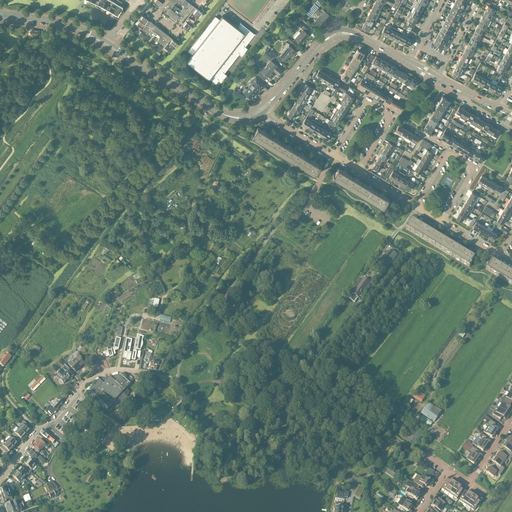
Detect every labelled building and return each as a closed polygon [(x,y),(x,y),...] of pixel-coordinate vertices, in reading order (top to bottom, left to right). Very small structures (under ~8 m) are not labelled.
[(104,0),(101,6),(107,9),(112,0),(111,0),(104,0)] [(107,9),(112,12),(115,8),(119,0),(118,0),(115,0),(115,2),(112,0),(107,9)] [(112,12),(118,15),(119,14),(121,15),(124,11),(121,10),(123,7),(120,5),(122,2),(119,0),(115,8),(112,12)] [(167,7),(164,11),(171,16),(174,12),(171,9),(174,4),(168,0),(167,0),(164,5),(167,7)] [(185,0),(183,0),(181,3),(184,5),(183,6),(181,10),(187,15),(191,10),(188,8),(191,4),(185,0)] [(317,8),(319,6),(322,3),(318,0),(316,0),(305,13),(310,16),(314,11),(319,16),(313,22),(319,26),(329,15),(324,10),(322,12),(320,11),(320,10),(319,8),(318,9),(317,8)] [(375,1),(373,6),(379,10),(382,4),(375,1)] [(417,2),(414,7),(421,11),(424,5),(417,2)] [(452,8),(460,12),(463,8),(454,3),(452,8)] [(488,5),(485,11),(492,14),(494,9),(488,5)] [(373,6),(370,12),(376,15),(379,10),(373,6)] [(414,7),(411,12),(418,16),(421,11),(414,7)] [(191,10),(187,15),(194,21),(196,18),(195,18),(197,16),(198,17),(202,13),(202,12),(197,8),(193,12),(191,10)] [(449,12),(458,16),(460,12),(452,8),(450,10),(448,9),(447,10),(449,12)] [(174,12),(171,16),(178,21),(181,18),(183,20),(187,15),(181,10),(178,13),(177,14),(174,12)] [(409,11),(406,16),(415,21),(418,16),(411,12),(409,11)] [(485,11),(482,16),(489,20),(492,14),(485,11)] [(370,12),(367,17),(374,20),(376,15),(370,12)] [(447,16),(456,21),(458,16),(449,12),(447,16)] [(142,14),(135,23),(144,30),(148,25),(145,23),(148,19),(142,14)] [(186,22),(183,26),(188,30),(192,25),(190,24),(192,22),(192,23),(194,21),(187,15),(183,20),(186,22)] [(215,16),(188,51),(192,54),(187,61),(209,78),(216,83),(218,80),(221,82),(226,75),(224,73),(239,54),(242,55),(247,48),(245,46),(255,33),(254,34),(240,23),(241,22),(237,27),(222,15),(219,19),(215,16)] [(406,16),(404,22),(413,26),(415,21),(406,16)] [(447,16),(445,21),(453,25),(456,21),(447,16)] [(482,16),(479,21),(486,25),(489,20),(482,16)] [(367,17),(364,22),(371,26),(374,20),(367,17)] [(442,25),(451,30),(453,25),(445,21),(442,25)] [(479,21),(477,27),(483,30),(486,25),(479,21)] [(364,22),(362,28),(368,31),(371,26),(364,22)] [(148,25),(144,30),(144,31),(150,35),(154,31),(157,34),(160,29),(154,24),(151,28),(148,25)] [(302,29),(294,38),(301,44),(309,35),(307,33),(310,31),(304,25),(301,28),(302,29)] [(440,30),(449,34),(451,30),(442,25),(440,30)] [(385,26),(381,32),(383,34),(386,36),(387,35),(390,29),(385,26)] [(387,35),(386,36),(387,36),(387,35),(389,36),(388,37),(392,39),(396,29),(391,27),(390,29),(387,35)] [(477,27),(474,32),(480,36),(483,30),(477,27)] [(160,29),(157,34),(160,36),(157,41),(163,45),(167,40),(164,38),(167,34),(160,29)] [(396,29),(392,39),(392,38),(394,39),(394,40),(397,42),(397,41),(401,34),(402,32),(396,29)] [(438,34),(446,39),(449,34),(440,30),(439,32),(438,34)] [(474,32),(471,38),(477,41),(480,36),(474,32)] [(397,41),(397,42),(398,41),(399,42),(399,43),(402,45),(403,44),(406,37),(401,34),(397,41)] [(435,38),(435,39),(444,43),(446,39),(438,34),(436,34),(434,37),(435,38)] [(403,44),(402,45),(403,44),(405,45),(404,46),(408,47),(408,46),(412,40),(406,37),(403,44)] [(471,38),(468,43),(475,46),(477,41),(471,38)] [(167,40),(163,45),(164,46),(168,49),(170,51),(172,48),(171,48),(173,46),(174,47),(178,43),(172,39),(169,43),(167,40)] [(433,43),(442,47),(444,43),(435,39),(433,43)] [(468,43),(465,48),(472,52),(475,46),(468,43)] [(288,44),(279,55),(282,58),(286,61),(292,54),(293,56),(297,51),(288,44)] [(465,48),(462,54),(470,58),(469,57),(472,52),(465,48)] [(357,49),(354,55),(360,59),(362,60),(363,60),(363,59),(361,58),(364,53),(357,49)] [(262,54),(270,61),(273,57),(266,50),(262,54)] [(462,54),(460,59),(466,63),(466,62),(468,63),(470,58),(462,54)] [(504,54),(502,59),(508,63),(511,57),(504,54)] [(359,65),(360,64),(358,63),(360,59),(362,60),(363,60),(362,60),(360,59),(354,55),(351,60),(357,64),(359,66),(359,65)] [(376,56),(371,62),(377,66),(381,59),(376,56)] [(496,63),(499,65),(506,68),(508,63),(502,59),(499,58),(496,63)] [(381,59),(377,66),(382,69),(386,62),(381,59)] [(460,59),(457,64),(464,68),(466,63),(460,59)] [(278,75),(282,70),(277,66),(271,60),(261,71),(265,74),(268,76),(273,70),(278,75)] [(356,71),(359,65),(359,66),(357,64),(351,60),(347,66),(354,70),(353,70),(355,71),(356,71)] [(386,62),(382,69),(387,72),(391,65),(386,62)] [(457,64),(454,69),(461,73),(464,68),(457,64)] [(391,65),(387,72),(392,75),(396,68),(391,65)] [(499,65),(496,70),(503,73),(506,68),(499,65)] [(352,77),(356,71),(355,71),(353,70),(354,70),(347,66),(344,71),(350,75),(350,76),(352,77)] [(396,68),(392,75),(397,78),(401,71),(396,68)] [(451,75),(458,78),(461,73),(454,69),(451,75)] [(319,81),(320,79),(321,79),(324,73),(319,70),(317,72),(315,71),(312,76),(319,81)] [(349,83),(352,77),(350,76),(350,75),(344,71),(340,77),(347,81),(349,83)] [(401,71),(397,78),(402,81),(406,75),(401,71)] [(324,73),(321,79),(326,82),(329,76),(324,73)] [(475,73),(471,80),(473,81),(473,82),(477,83),(480,76),(475,73)] [(406,75),(402,81),(407,84),(408,84),(411,78),(406,75)] [(251,83),(247,89),(245,87),(242,91),(251,98),(261,87),(262,88),(265,84),(255,76),(250,82),(251,83)] [(329,76),(326,82),(325,83),(327,84),(328,86),(327,87),(329,88),(330,85),(331,85),(332,84),(335,79),(329,76)] [(477,83),(479,84),(478,84),(482,86),(483,84),(486,79),(480,76),(477,83)] [(361,80),(357,87),(362,90),(365,84),(367,82),(362,78),(361,80)] [(408,84),(407,84),(413,88),(417,81),(411,78),(408,84)] [(340,82),(335,79),(332,84),(331,85),(336,89),(340,82)] [(482,86),(482,85),(484,86),(484,87),(487,89),(488,88),(491,81),(486,79),(483,84),(482,86)] [(488,88),(487,89),(488,88),(489,89),(489,90),(492,92),(496,84),(491,81),(488,88)] [(365,84),(362,90),(367,93),(371,86),(372,85),(367,82),(365,84)] [(341,83),(338,88),(344,92),(347,87),(341,83)] [(306,84),(303,89),(310,94),(314,89),(306,84)] [(496,84),(492,92),(493,91),(495,92),(494,93),(498,95),(502,87),(496,84)] [(371,86),(367,93),(372,96),(376,90),(371,86)] [(235,89),(233,92),(244,99),(246,96),(235,89)] [(303,89),(300,95),(307,99),(310,94),(303,89)] [(376,90),(372,96),(377,99),(381,93),(376,90)] [(346,93),(342,98),(350,103),(353,97),(354,96),(350,94),(350,95),(346,93)] [(381,93),(377,99),(382,102),(386,96),(381,93)] [(300,95),(296,100),(303,103),(306,98),(307,99),(300,95)] [(386,96),(382,102),(388,106),(392,99),(386,96)] [(442,96),(439,102),(446,106),(449,100),(442,96)] [(341,104),(347,108),(350,103),(342,98),(340,103),(341,104)] [(392,99),(388,106),(393,109),(397,102),(392,99)] [(296,100),(293,105),(299,109),(303,103),(296,100)] [(397,102),(393,109),(398,112),(402,105),(397,102)] [(439,102),(436,107),(443,111),(446,106),(439,102)] [(341,104),(338,109),(344,113),(347,108),(341,104)] [(293,105),(290,110),(296,114),(299,109),(293,105)] [(459,106),(455,112),(461,115),(464,110),(459,106)] [(436,107),(433,112),(440,116),(443,111),(436,107)] [(335,114),(341,118),(344,113),(338,109),(336,108),(333,113),(335,114)] [(293,119),(296,114),(290,110),(287,115),(293,119)] [(461,115),(466,119),(470,113),(464,110),(461,115)] [(433,112),(430,117),(436,121),(440,116),(433,112)] [(466,119),(465,120),(465,121),(466,122),(467,120),(471,122),(470,123),(475,116),(470,113),(466,119)] [(335,114),(332,119),(338,123),(341,118),(335,114)] [(475,116),(470,123),(475,126),(480,119),(475,116)] [(430,117),(426,122),(433,126),(436,121),(430,117)] [(441,124),(445,126),(448,121),(446,120),(442,118),(442,117),(440,121),(444,123),(443,125),(441,124)] [(306,118),(302,124),(307,127),(311,121),(306,118)] [(311,121),(307,127),(312,130),(316,124),(317,122),(312,119),(311,121)] [(480,119),(475,126),(480,129),(480,130),(485,122),(480,119)] [(426,122),(423,128),(430,132),(433,126),(426,122)] [(485,122),(480,130),(485,133),(486,131),(490,125),(485,122)] [(312,130),(317,133),(321,127),(316,124),(312,130)] [(395,131),(400,134),(404,128),(398,125),(395,131)] [(490,125),(486,131),(492,134),(495,128),(490,125)] [(265,144),(270,135),(265,132),(257,127),(252,136),(259,140),(265,144)] [(317,133),(322,137),(326,130),(321,127),(317,133)] [(404,128),(400,134),(405,137),(409,131),(404,128)] [(495,128),(492,134),(497,137),(500,131),(495,128)] [(445,129),(440,137),(445,141),(449,135),(446,133),(448,131),(445,129)] [(326,130),(322,137),(328,140),(331,134),(326,130)] [(409,131),(405,137),(410,140),(414,134),(409,131)] [(414,134),(410,140),(416,143),(419,137),(414,134)] [(278,152),(283,143),(270,135),(265,144),(278,152)] [(449,135),(445,141),(451,144),(454,138),(449,135)] [(451,144),(456,147),(461,139),(461,138),(459,141),(454,138),(451,144)] [(461,139),(456,147),(461,150),(466,142),(461,139)] [(388,141),(385,146),(391,150),(394,145),(388,141)] [(466,142),(461,150),(466,153),(469,147),(464,144),(466,142)] [(290,159),(295,150),(289,147),(283,143),(278,152),(290,159)] [(426,149),(423,154),(429,158),(433,152),(430,151),(433,145),(430,144),(427,149),(426,149)] [(382,151),(390,157),(390,156),(393,151),(391,150),(385,146),(382,151)] [(469,147),(466,153),(471,156),(475,150),(475,149),(470,146),(469,147)] [(303,167),(308,158),(302,154),(295,150),(290,159),(296,163),(303,167)] [(475,150),(471,156),(476,159),(480,153),(475,150)] [(382,151),(379,157),(385,160),(387,157),(389,158),(390,157),(382,151)] [(480,153),(476,159),(481,162),(486,154),(481,151),(480,153)] [(423,154),(420,159),(426,163),(429,158),(423,154)] [(379,157),(376,162),(382,165),(385,160),(379,157)] [(317,172),(321,166),(314,162),(308,158),(303,167),(315,175),(316,174),(317,174),(318,173),(317,172)] [(420,159),(417,165),(423,168),(426,163),(420,159)] [(379,171),(382,165),(376,162),(373,167),(379,171)] [(417,165),(414,170),(420,173),(423,168),(417,165)] [(346,185),(351,176),(338,168),(334,174),(333,174),(332,175),(333,176),(332,177),(346,185)] [(393,170),(389,177),(394,180),(398,174),(393,170)] [(398,174),(394,180),(399,183),(403,177),(398,174)] [(482,175),(478,181),(484,185),(487,179),(482,175)] [(358,192),(364,183),(351,176),(346,185),(358,192)] [(403,177),(399,183),(405,186),(409,180),(403,177)] [(409,180),(405,186),(410,190),(412,187),(414,189),(419,181),(416,179),(413,183),(409,180)] [(487,179),(484,185),(489,188),(492,182),(487,179)] [(492,182),(489,188),(494,191),(497,185),(492,182)] [(371,200),(376,191),(372,189),(364,183),(358,192),(365,196),(371,200)] [(497,185),(494,191),(499,194),(503,188),(497,185)] [(383,208),(389,199),(385,196),(381,194),(376,191),(371,200),(383,208)] [(472,192),(468,197),(475,201),(478,195),(472,192)] [(468,197),(465,203),(474,208),(474,207),(472,206),(475,201),(468,197)] [(465,203),(462,208),(468,211),(471,212),(474,208),(465,203)] [(511,207),(507,204),(503,210),(510,213),(511,209),(511,207)] [(482,211),(490,216),(492,213),(493,211),(486,206),(482,211)] [(462,208),(459,213),(465,216),(468,211),(462,208)] [(503,210),(500,215),(507,218),(510,213),(503,210)] [(459,213),(456,218),(462,221),(465,216),(459,213)] [(500,215),(497,220),(503,224),(507,218),(500,215)] [(418,237),(424,228),(411,220),(405,229),(412,233),(418,237)] [(476,221),(472,228),(478,231),(482,225),(476,221)] [(482,225),(478,231),(483,234),(487,228),(482,225)] [(431,245),(436,236),(430,232),(424,228),(418,237),(424,240),(431,245)] [(487,228),(483,234),(488,237),(492,231),(487,228)] [(492,231),(488,237),(493,240),(497,234),(492,231)] [(443,252),(449,243),(441,238),(436,236),(431,245),(443,252)] [(456,260),(462,251),(455,247),(449,243),(443,252),(456,260)] [(386,256),(380,264),(387,269),(397,255),(390,250),(389,252),(387,255),(386,256)] [(474,258),(462,251),(456,260),(462,264),(469,267),(469,266),(470,267),(471,265),(470,265),(474,258)] [(499,277),(504,269),(500,266),(491,261),(487,267),(486,268),(486,269),(486,270),(493,274),(499,277)] [(381,278),(384,275),(374,267),(371,270),(373,271),(381,278)] [(511,285),(511,284),(511,273),(504,269),(499,277),(511,285)] [(352,292),(351,293),(352,294),(350,297),(354,300),(356,297),(359,299),(361,298),(369,286),(371,284),(362,278),(361,280),(352,292)] [(152,306),(154,299),(149,301),(147,309),(154,311),(155,307),(152,306)] [(114,351),(118,350),(121,339),(116,338),(113,350),(108,351),(107,349),(104,350),(106,358),(109,357),(110,358),(113,357),(113,356),(115,355),(114,351)] [(133,354),(129,353),(132,340),(126,339),(122,358),(126,359),(126,361),(130,361),(130,360),(135,361),(137,352),(133,351),(133,354)] [(6,353),(0,360),(0,365),(3,367),(4,368),(11,357),(6,353)] [(93,355),(88,359),(92,363),(97,359),(96,358),(95,357),(93,355)] [(79,356),(69,365),(75,372),(84,364),(81,362),(83,360),(79,356)] [(61,370),(56,374),(61,379),(60,381),(63,384),(70,378),(69,378),(71,377),(68,374),(67,372),(63,368),(61,370)] [(107,410),(115,401),(116,401),(111,406),(116,410),(117,409),(118,410),(122,405),(121,405),(127,398),(126,397),(129,392),(126,389),(131,384),(120,374),(117,377),(111,379),(110,378),(103,384),(97,379),(86,391),(107,410)] [(42,376),(29,388),(33,391),(45,379),(42,376)] [(143,382),(137,376),(134,379),(141,385),(143,382)] [(418,389),(414,396),(422,401),(425,396),(421,393),(422,392),(418,389)] [(26,392),(22,396),(22,397),(24,398),(25,399),(24,399),(26,401),(26,400),(27,401),(28,400),(28,399),(30,396),(26,392)] [(505,396),(502,399),(510,405),(511,402),(511,395),(509,393),(506,397),(505,396)] [(49,406),(55,410),(62,403),(59,400),(58,401),(56,399),(53,401),(52,401),(51,399),(49,402),(50,403),(49,404),(49,403),(48,404),(49,406)] [(501,404),(499,408),(508,414),(511,409),(509,407),(510,405),(502,399),(500,403),(501,404)] [(428,403),(421,413),(434,422),(441,412),(440,411),(435,407),(428,403)] [(49,406),(44,411),(50,417),(55,410),(49,406)] [(504,419),(508,414),(499,408),(496,412),(495,410),(492,415),(500,420),(502,417),(504,419)] [(420,420),(430,427),(433,423),(423,416),(420,420)] [(488,426),(484,432),(492,438),(497,429),(494,427),(496,424),(490,420),(487,425),(488,426)] [(22,425),(18,429),(25,435),(28,432),(27,432),(31,428),(23,422),(21,424),(22,425)] [(14,437),(19,441),(22,438),(25,435),(18,429),(15,433),(14,432),(12,435),(14,437)] [(412,429),(408,434),(412,437),(416,432),(412,429)] [(52,444),(56,440),(43,430),(40,433),(52,444)] [(422,436),(417,432),(411,440),(415,444),(422,436)] [(475,445),(477,447),(483,451),(488,443),(485,440),(487,437),(481,433),(477,438),(479,439),(475,445)] [(10,438),(7,442),(13,448),(16,445),(19,441),(14,437),(12,435),(9,437),(10,438)] [(34,446),(42,453),(43,452),(41,450),(45,447),(46,449),(48,448),(39,440),(34,446)] [(0,447),(0,448),(7,454),(10,451),(13,448),(7,442),(3,446),(2,445),(0,447)] [(504,448),(502,450),(511,457),(511,451),(511,450),(511,446),(505,442),(502,447),(504,448)] [(466,443),(464,446),(470,450),(468,452),(468,453),(470,454),(466,459),(468,461),(474,464),(479,456),(476,453),(478,451),(472,447),(466,443)] [(31,448),(37,455),(39,453),(41,455),(42,453),(34,446),(31,448)] [(27,453),(31,457),(30,458),(33,461),(37,457),(36,456),(37,455),(31,448),(31,449),(30,450),(27,453)] [(499,452),(495,457),(504,462),(506,459),(510,461),(511,457),(502,450),(500,453),(499,452)] [(494,463),(492,465),(502,472),(504,469),(501,466),(504,462),(495,457),(492,462),(494,463)] [(26,463),(23,466),(30,473),(32,471),(31,470),(35,466),(28,459),(25,463),(26,463)] [(485,472),(493,477),(496,474),(500,476),(502,472),(492,465),(490,468),(489,467),(485,472)] [(19,470),(17,473),(23,479),(27,475),(28,475),(30,473),(23,466),(20,470),(19,470)] [(14,476),(11,480),(18,486),(20,484),(20,483),(23,479),(17,473),(14,476)] [(417,475),(412,482),(423,489),(425,486),(426,487),(429,482),(422,477),(422,478),(417,475)] [(441,489),(449,494),(456,483),(451,480),(450,483),(447,481),(441,489)] [(407,482),(405,486),(408,488),(406,492),(410,495),(410,496),(410,497),(413,499),(413,498),(417,500),(420,495),(419,495),(421,492),(411,485),(407,482)] [(456,483),(449,494),(457,499),(462,491),(459,489),(461,487),(456,483)] [(0,492),(0,493),(0,492),(0,493),(1,496),(10,493),(8,488),(10,487),(9,484),(3,486),(0,489),(0,492)] [(49,484),(44,486),(48,494),(53,492),(55,491),(49,484)] [(459,501),(466,506),(473,495),(468,492),(467,494),(464,492),(459,501)] [(10,493),(1,496),(3,500),(4,503),(7,502),(6,501),(12,499),(10,493)] [(473,495),(466,506),(474,511),(479,503),(477,501),(478,498),(473,495)] [(407,511),(408,511),(412,508),(411,507),(412,504),(402,497),(397,504),(402,507),(401,508),(402,509),(401,509),(404,511),(405,510),(407,511)] [(14,502),(5,506),(7,511),(23,505),(22,502),(20,503),(19,500),(14,502)] [(439,511),(442,511),(447,505),(439,500),(437,503),(434,501),(431,506),(439,511)] [(334,511),(342,511),(344,504),(336,503),(334,511)]
